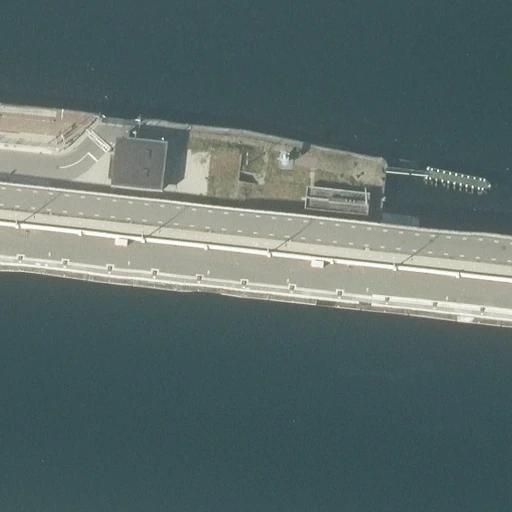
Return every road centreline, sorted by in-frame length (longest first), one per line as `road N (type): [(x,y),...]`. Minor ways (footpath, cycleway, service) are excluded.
road 1 (tertiary): [(0,198),(511,255)]
road 2 (tertiary): [(0,164),(57,171),(107,141),(120,123),(133,0)]
